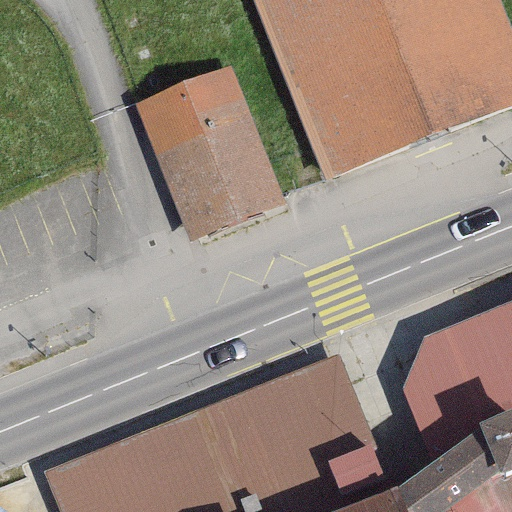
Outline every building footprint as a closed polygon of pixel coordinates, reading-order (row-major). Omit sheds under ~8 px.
[(237,0),(306,179),(511,98),(511,72),(482,0),(237,0)] [(220,68),(125,104),(177,241),(272,205),(220,68)] [(511,511),(511,301),(340,373),(393,511),(511,511)] [(393,511),(340,373),(335,360),(43,470),(58,511),(393,511)] [(18,511),(0,497),(0,511),(18,511)]
